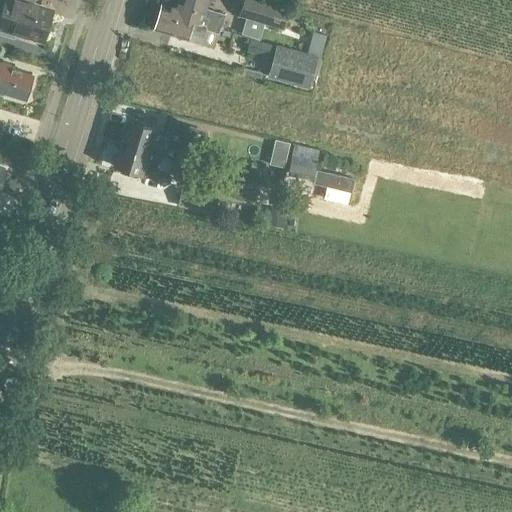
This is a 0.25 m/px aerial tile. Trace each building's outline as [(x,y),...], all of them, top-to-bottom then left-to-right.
[(0,0),(5,2),(0,19),(0,32),(13,37),(15,32),(42,40),(52,9),(21,0),(0,0)] [(277,5),(259,0),(244,0),(239,17),(271,26),(277,5)] [(197,7),(180,2),(178,10),(162,5),(154,30),(201,44),(211,12),(197,8),(197,7)] [(267,78),(309,89),(312,79),(316,81),(329,33),(317,30),(315,40),(310,38),(306,53),(276,45),(267,78)] [(32,73),(0,63),(0,92),(24,99),(32,73)] [(123,137),(121,144),(185,164),(186,161),(196,129),(173,121),(168,138),(156,134),(157,131),(128,122),(127,126),(123,128),(122,133),(123,137)] [(289,145),(275,142),(270,165),(284,168),(289,145)] [(115,162),(114,166),(140,175),(139,179),(177,191),(182,175),(185,164),(121,144),(118,151),(115,153),(114,158),(115,162)] [(351,196),(354,181),(317,173),(314,188),(351,196)] [(177,207),(214,215),(219,195),(183,189),(177,207)] [(281,228),(284,214),(270,211),(267,225),(281,228)]
